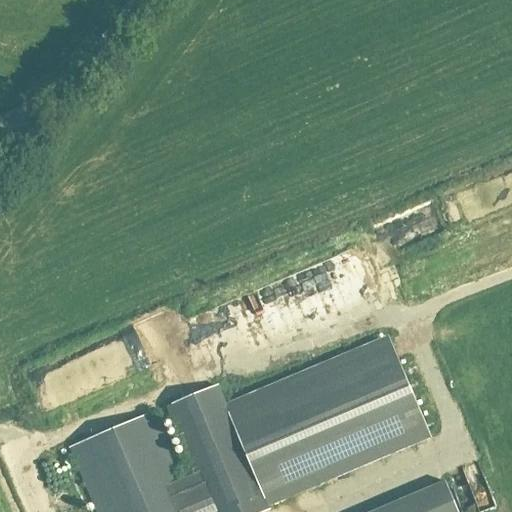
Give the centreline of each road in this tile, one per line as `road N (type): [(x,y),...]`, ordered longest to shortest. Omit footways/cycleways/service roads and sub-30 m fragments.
road 1 (unknown): [(0,431),(61,437),(333,334),(397,320),(412,327),(455,443),(300,511)]
road 2 (unclassified): [(0,128),(53,99),(143,0)]
